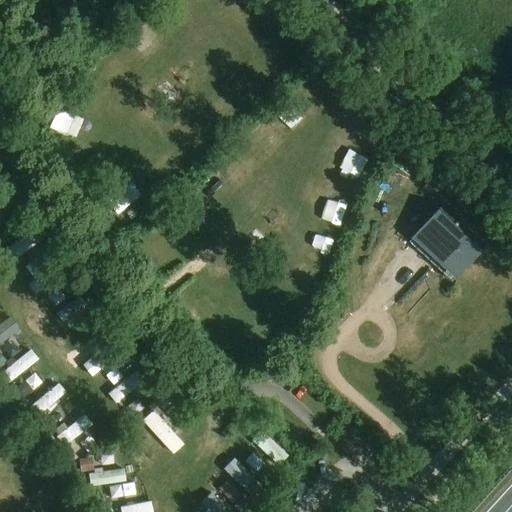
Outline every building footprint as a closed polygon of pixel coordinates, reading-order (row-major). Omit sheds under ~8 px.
[(333,101),(348,95),(335,64),(320,70),(333,101)] [(449,281),(484,244),(442,205),(408,242),(449,281)] [(62,259),(32,280),(40,291),(70,270),(62,259)] [(47,289),(63,309),(83,292),(67,272),(47,289)] [(62,311),(69,321),(90,304),(83,295),(62,311)] [(12,316),(0,324),(0,341),(20,327),(12,316)] [(97,374),(127,349),(117,336),(87,361),(97,374)] [(14,361),(4,350),(0,352),(0,366),(2,368),(11,361),(22,375),(44,356),(35,344),(14,361)] [(142,367),(113,390),(121,400),(150,377),(142,367)] [(164,392),(152,406),(140,395),(131,405),(148,419),(158,407),(177,424),(187,412),(164,392)] [(176,443),(185,433),(158,409),(149,418),(176,443)] [(91,411),(61,432),(68,443),(99,422),(91,411)] [(249,444),(264,459),(254,468),(270,484),(300,456),(270,424),(249,444)] [(95,470),(96,481),(131,479),(130,466),(118,466),(117,451),(85,453),(86,471),(95,470)] [(243,511),(217,488),(203,504),(212,511),(243,511)] [(127,511),(151,511),(159,511),(157,498),(126,503),(127,511)]
